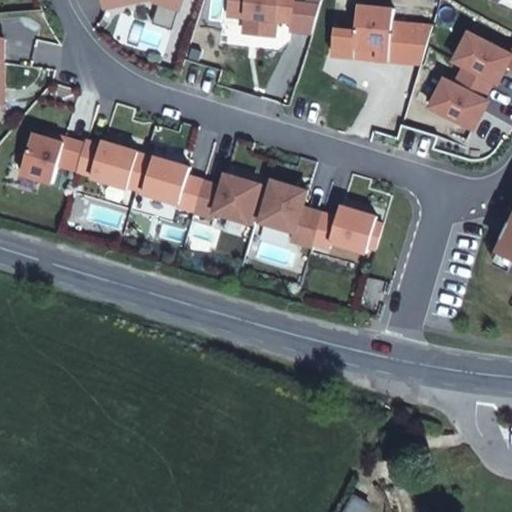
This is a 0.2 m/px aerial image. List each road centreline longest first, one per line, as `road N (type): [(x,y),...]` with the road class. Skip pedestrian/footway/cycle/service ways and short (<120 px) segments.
road 1 (residential): [(431,176),(109,78),(76,36),(62,0)]
road 2 (secondary): [(388,360),(0,247)]
road 3 (residential): [(388,360),(431,176)]
road 4 (secondary): [(511,377),(388,360)]
